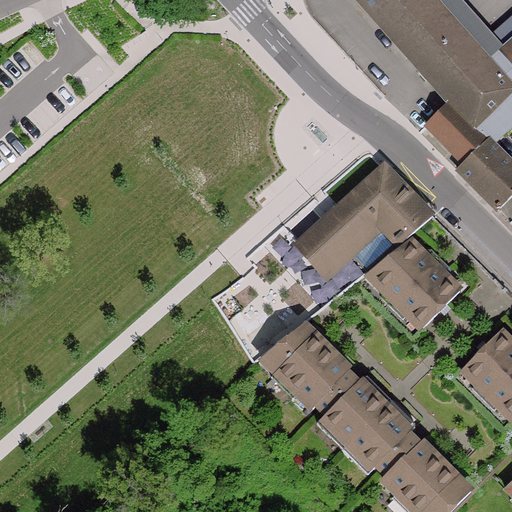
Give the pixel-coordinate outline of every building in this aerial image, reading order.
[(511,42),(489,63),(431,0),(360,0),(453,103),(430,125),(467,164),(460,171),(500,211),(511,198),(511,165),(494,146),(511,130),(511,42)] [(329,276),(351,258),(342,249),(343,246),(374,221),(384,229),(401,245),(410,238),(437,217),(388,168),(300,246),(329,276)] [(342,249),(351,258),(384,229),(374,221),(343,246),(342,249)] [(401,245),(402,247),(370,273),(389,292),(384,297),(405,319),(410,314),(425,328),(463,291),(448,276),(452,272),(452,268),(434,250),(430,250),(426,254),(410,238),(401,245)] [(350,369),(305,324),(263,356),(282,375),(304,398),(318,412),(323,407),(333,417),(328,422),(343,437),(337,442),(359,463),(364,458),(379,474),(384,469),(392,477),(388,482),(402,497),(416,511),(455,511),(473,494),(474,494),(421,441),(419,443),(409,433),(415,426),(415,423),(368,375),(364,375),(358,382),(348,372),(350,369)] [(511,340),(503,331),(465,369),(480,383),(475,388),(497,410),(502,405),(511,416),(511,340)] [(304,398),(282,375),(277,380),(299,402),(304,398)] [(337,442),(343,437),(328,422),(323,427),(337,442)] [(379,474),(364,458),(359,463),(374,478),(379,474)] [(406,511),(416,511),(402,497),(397,502),(406,511)]
